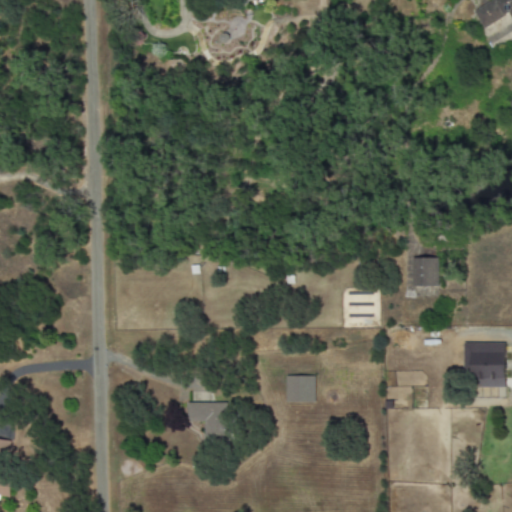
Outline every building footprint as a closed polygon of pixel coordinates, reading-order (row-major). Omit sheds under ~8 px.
[(511,14),(511,0),(497,0),(474,10),(482,28),(511,14)] [(437,258),(411,259),(411,287),(438,287),(437,258)] [(505,343),(463,344),(463,378),(481,377),(481,388),(506,388),(505,343)] [(315,377),(286,377),(286,403),(315,403),(315,377)] [(187,404),(187,422),(204,422),(204,445),(227,445),(226,403),(187,404)] [(9,441),(0,440),(0,497),(8,498),(12,475),(4,474),(9,441)]
